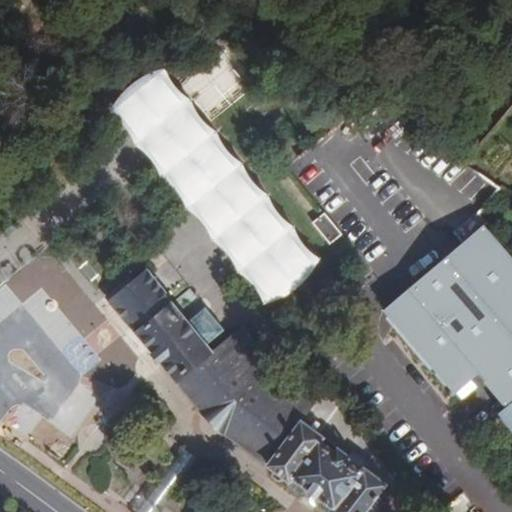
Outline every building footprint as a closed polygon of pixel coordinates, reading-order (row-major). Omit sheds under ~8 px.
[(220,49),(181,81),(213,120),(252,88),(220,49)] [(108,100),(213,225),(253,192),(147,67),(108,100)] [(364,114),(382,100),(375,95),(359,108),(364,114)] [(374,122),(400,142),(413,123),(387,104),(374,122)] [(445,176),(459,157),(413,123),(400,142),(445,176)] [(435,213),(376,147),(339,181),(398,247),(435,213)] [(501,188),(478,171),(461,193),(479,215),(501,188)] [(253,192),(213,225),(268,291),(307,258),(253,192)] [(325,213),(313,222),(330,245),(342,235),(325,213)] [(307,258),(268,291),(274,297),(313,264),(307,258)] [(225,432),(269,464),(303,420),(318,400),(292,380),(283,393),(261,376),(274,367),(244,329),(214,352),(210,348),(228,333),(210,310),(191,323),(150,272),(136,284),(131,279),(109,295),(163,362),(203,414),(207,412),(212,417),(208,421),(217,427),(221,423),(226,427),(225,432)] [(511,401),(499,413),(511,429),(511,401)] [(303,420),(269,464),(275,468),(275,477),(281,482),(287,478),(292,482),(295,477),(336,508),(333,511),(367,511),(388,484),(367,469),(369,463),(354,452),(352,456),(340,448),(337,452),(322,442),(326,437),(303,420)] [(420,430),(401,446),(421,471),(440,456),(420,430)] [(183,447),(135,511),(158,511),(198,458),(183,447)] [(430,475),(440,488),(453,479),(444,465),(430,475)] [(325,511),(333,511),(336,508),(295,477),(292,482),(290,485),(325,511)]
